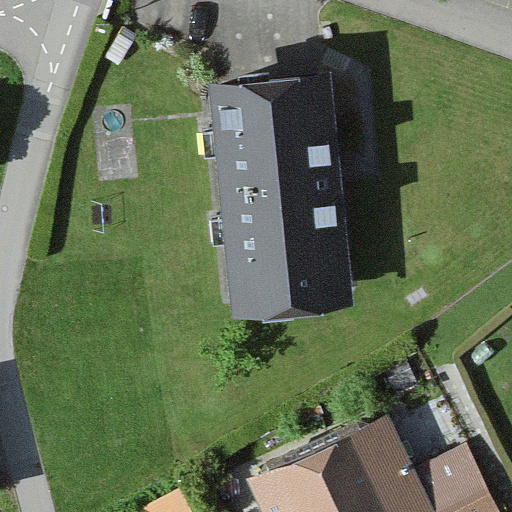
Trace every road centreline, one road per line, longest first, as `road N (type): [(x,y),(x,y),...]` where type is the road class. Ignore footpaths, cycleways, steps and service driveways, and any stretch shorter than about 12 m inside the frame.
road 1 (residential): [(76,0),(0,286),(0,357),(38,511)]
road 2 (residential): [(382,0),(511,48)]
